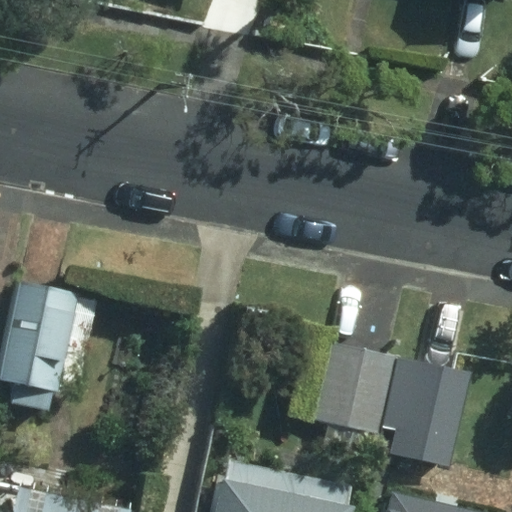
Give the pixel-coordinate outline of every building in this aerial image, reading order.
[(67,291),(7,278),(0,310),(0,378),(6,380),(2,401),(36,407),(39,387),(47,388),(67,291)] [(376,434),(393,356),(321,343),(304,418),(376,434)] [(446,461),(467,373),(397,356),(376,445),(446,461)] [(342,486),(223,458),(210,511),(344,511),(345,506),(339,505),(342,486)] [(112,511),(113,505),(7,482),(0,511),(112,511)] [(481,511),(384,489),(378,511),(481,511)]
